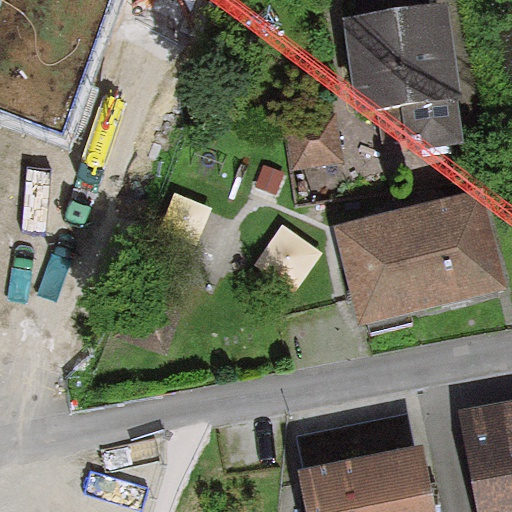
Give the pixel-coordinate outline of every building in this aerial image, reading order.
[(0,0),(0,123),(70,151),(123,0),(0,0)] [(437,27),(345,39),(355,108),(446,96),(437,27)] [(484,189),(334,225),(359,326),(508,290),(484,189)] [(270,266),(308,289),(330,253),(292,230),(270,266)] [(511,511),(511,399),(459,410),(478,511),(511,511)] [(296,436),(303,470),(414,447),(407,413),(296,436)] [(303,470),(300,470),(308,511),(434,511),(421,446),(414,447),(303,470)]
